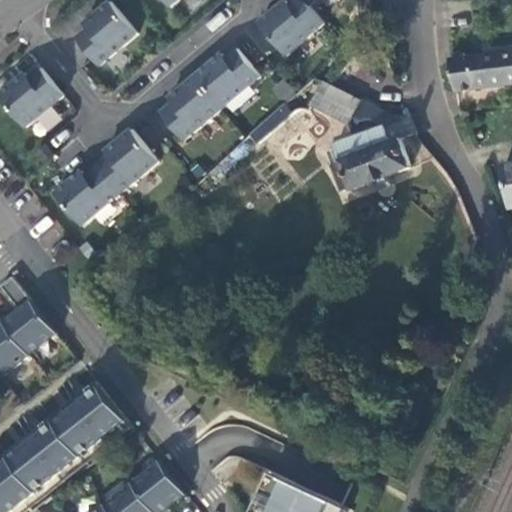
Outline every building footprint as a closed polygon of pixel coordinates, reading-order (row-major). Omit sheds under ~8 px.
[(261,23),(288,54),(326,23),(311,5),(306,0),(298,0),(292,5),(291,6),(292,7),(281,17),(276,11),(261,23)] [(291,6),(292,5),(288,0),(276,11),(281,17),(292,7),(291,6)] [(475,1),(448,2),(449,29),(476,28),(475,1)] [(101,65),(139,33),(113,2),(98,14),(103,20),(92,29),(91,28),(90,29),(78,38),(101,65)] [(86,24),(90,29),(91,28),(92,29),(103,20),(98,14),(86,24)] [(476,28),(449,29),(449,42),(476,41),(476,28)] [(197,76),(224,108),(262,76),(239,49),(228,59),(227,59),(229,60),(217,70),(212,64),(197,76)] [(511,52),(450,60),(457,91),(511,84),(511,52)] [(227,59),(228,59),(224,54),(212,64),(217,70),(229,60),(227,59)] [(1,96),(27,127),(65,96),(43,68),(31,78),(30,78),(32,80),(20,90),(15,84),(1,96)] [(30,78),(31,78),(27,73),(15,84),(20,90),(32,80),(30,78)] [(186,140),(224,108),(197,76),(183,88),(188,95),(176,104),(175,103),(163,113),(186,140)] [(361,100),(324,82),(313,106),(349,124),(353,116),(361,100)] [(171,99),(175,103),(176,104),(188,95),(183,88),(171,99)] [(411,118),(404,120),(361,100),(353,116),(364,121),(371,119),(387,127),(393,141),(401,138),(401,139),(417,133),(411,118)] [(260,144),(293,114),(284,105),(252,135),(260,144)] [(401,139),(401,138),(393,141),(387,127),(336,145),(337,149),(328,153),(342,191),(352,188),(353,190),(376,182),(390,176),(412,168),(401,139)] [(122,194),(160,161),(134,130),(119,142),(124,148),(113,157),(112,156),(111,157),(99,166),(122,194)] [(107,152),(111,157),(112,156),(113,157),(124,148),(119,142),(107,152)] [(224,175),(244,152),(237,145),(217,168),(224,175)] [(57,194),(84,225),(122,194),(99,166),(88,176),(87,177),(88,178),(77,188),(72,182),(57,194)] [(87,177),(88,176),(84,171),(72,182),(77,188),(88,178),(87,177)] [(393,186),(390,176),(376,182),(379,191),(393,186)] [(30,231),(46,248),(64,232),(48,215),(30,231)] [(33,300),(14,277),(2,286),(21,309),(6,322),(5,322),(31,355),(59,332),(33,300)] [(5,322),(6,322),(0,314),(0,373),(3,377),(31,355),(5,322)] [(98,381),(0,459),(0,468),(102,386),(98,381)] [(102,386),(0,468),(0,511),(13,511),(129,420),(102,386)] [(129,420),(13,511),(27,511),(134,427),(129,420)] [(174,511),(171,507),(188,494),(162,461),(134,483),(156,511),(174,511)] [(340,511),(343,505),(283,477),(267,511),(340,511)] [(156,511),(134,483),(106,505),(111,511),(156,511)]
